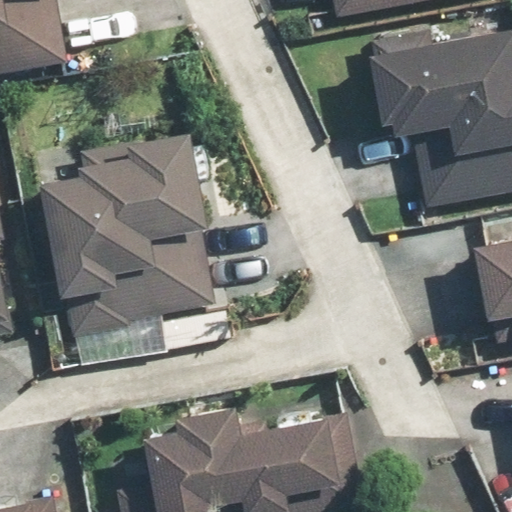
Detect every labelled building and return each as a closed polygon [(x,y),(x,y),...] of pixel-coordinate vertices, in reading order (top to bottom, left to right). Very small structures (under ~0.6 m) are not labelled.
[(0,0),(0,73),(71,61),(60,0),(0,0)] [(330,0),(333,14),(416,0),(330,0)] [(511,24),(375,44),(387,132),(410,129),(421,204),(511,190),(511,24)] [(74,176),(39,183),(68,334),(215,306),(181,127),(69,148),(74,176)] [(511,311),(511,234),(473,243),(487,316),(511,311)] [(112,489),(115,511),(286,511),(285,492),(346,485),(338,414),(234,425),(232,402),(175,408),(177,431),(143,435),(149,485),(112,489)] [(0,511),(36,511),(35,500),(0,504),(0,511)]
